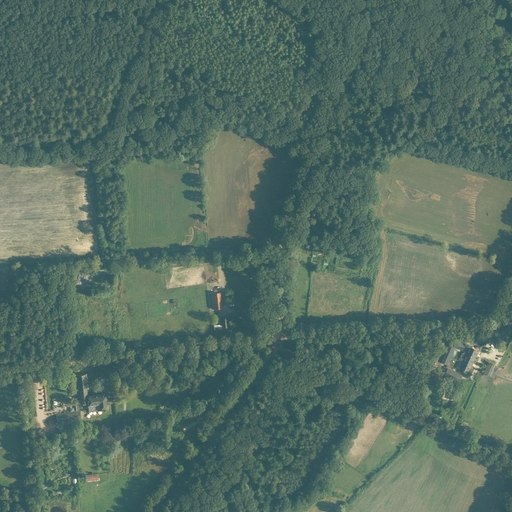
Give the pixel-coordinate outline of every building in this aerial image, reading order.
[(222,308),(220,292),(211,293),(212,309),(222,308)] [(214,326),(214,329),(214,334),(224,333),(224,334),(228,333),(229,332),(229,328),(228,328),(227,318),(222,318),(221,318),(222,322),(223,322),(223,326),(220,326),(220,325),(214,326)] [(463,350),(465,344),(453,339),(451,345),(454,346),(454,347),(463,350)] [(509,349),(509,343),(497,342),(496,349),(504,350),(504,349),(508,349),(508,348),(509,349)] [(448,345),(442,362),(448,364),(451,357),(454,359),(457,353),(453,352),(454,348),(448,345)] [(460,368),(469,372),(479,350),(470,346),(467,352),(465,351),(464,353),(463,353),(462,353),(460,357),(464,359),(460,368)] [(499,366),(488,362),(484,373),(494,378),(499,366)] [(443,378),(458,385),(462,376),(448,369),(443,378)] [(108,409),(107,403),(112,402),(112,399),(107,400),(106,394),(87,396),(86,388),(88,388),(87,381),(88,381),(88,378),(87,378),(87,377),(86,374),(87,373),(86,373),(86,374),(77,375),(76,374),(76,375),(77,375),(77,378),(76,378),(76,379),(76,382),(77,382),(77,383),(78,385),(77,385),(77,386),(78,386),(78,389),(77,390),(78,390),(79,389),(80,389),(80,393),(78,393),(77,394),(78,396),(81,396),(81,403),(76,403),(76,411),(88,409),(89,411),(104,409),(104,410),(105,410),(105,409),(108,409)] [(433,383),(444,385),(445,380),(442,379),(443,375),(440,375),(440,374),(435,373),(433,383)] [(56,420),(81,417),(80,411),(56,414),(56,420)] [(72,425),(73,430),(68,430),(68,437),(80,436),(79,424),(72,425)]
